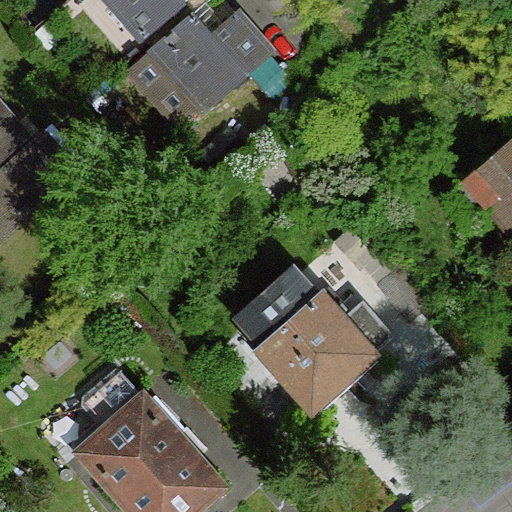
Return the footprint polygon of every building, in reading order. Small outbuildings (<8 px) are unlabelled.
[(112,0),(146,39),(186,3),(183,0),(112,0)] [(208,29),(196,14),(156,50),(205,107),(270,50),(238,14),(221,28),(208,29)] [(205,107),(156,50),(134,69),(182,126),(205,107)] [(31,148),(0,112),(0,225),(4,230),(71,172),(43,137),(31,148)] [(511,138),(466,179),(488,205),(511,232),(511,138)] [(488,205),(466,179),(450,192),(473,219),(488,205)] [(262,349),(323,297),(294,265),(236,316),(262,349)] [(401,271),(383,285),(411,320),(429,306),(401,271)] [(344,321),(323,297),(262,349),(312,406),(373,352),(344,321)] [(344,321),(373,352),(393,335),(366,303),(344,321)] [(191,511),(222,485),(143,398),(83,451),(135,511),(191,511)]
